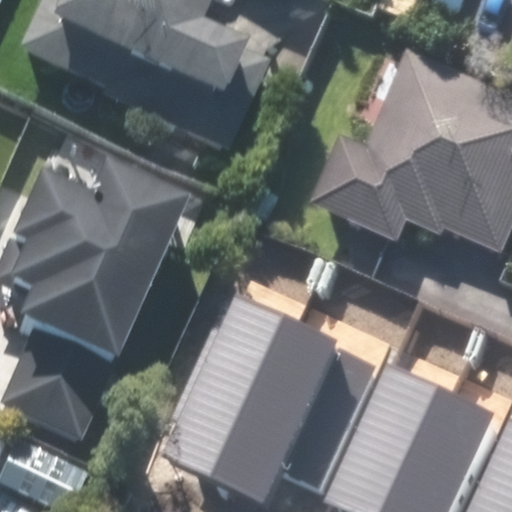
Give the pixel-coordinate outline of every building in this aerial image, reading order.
[(91,118),(218,173),(255,86),(179,53),(194,18),(152,0),(73,0),(70,7),(54,0),(43,0),(15,67),(98,103),(91,118)] [(329,150),(303,224),(397,257),(404,236),(504,271),(511,246),(511,117),(394,76),(364,162),(329,150)] [(13,212),(0,241),(0,335),(1,336),(0,338),(0,353),(13,360),(0,390),(0,425),(71,457),(169,232),(85,196),(67,236),(13,212)] [(233,287),(158,441),(266,493),(276,472),(321,494),(386,361),(233,287)] [(397,359),(329,510),(333,511),(450,511),(500,405),(397,359)] [(511,511),(511,416),(508,415),(460,511),(511,511)]
